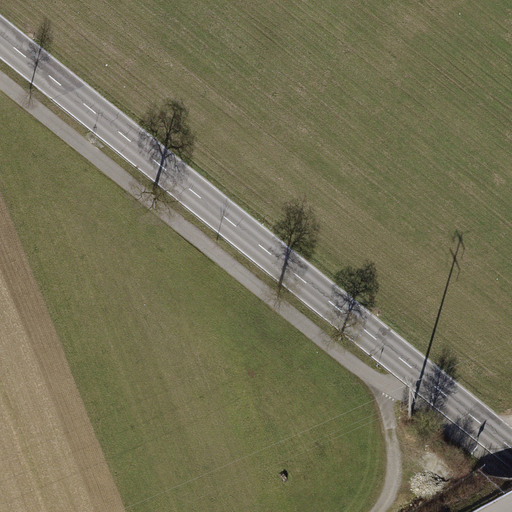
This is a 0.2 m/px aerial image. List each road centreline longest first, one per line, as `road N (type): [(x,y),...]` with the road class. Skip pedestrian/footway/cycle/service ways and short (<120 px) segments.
road 1 (secondary): [(511,447),(0,35)]
road 2 (track): [(416,371),(389,391),(394,478),(371,511)]
